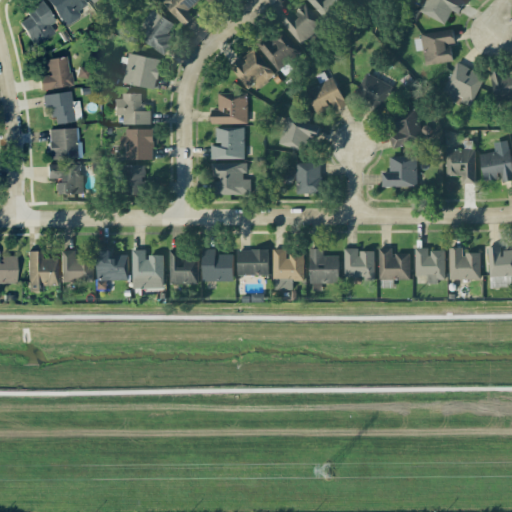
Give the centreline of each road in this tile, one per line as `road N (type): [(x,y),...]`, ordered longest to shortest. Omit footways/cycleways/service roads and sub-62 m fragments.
road 1 (residential): [(0,216),(511,212)]
road 2 (residential): [(191,215),(197,71),(266,0)]
road 3 (residential): [(21,217),(16,107),(0,30)]
